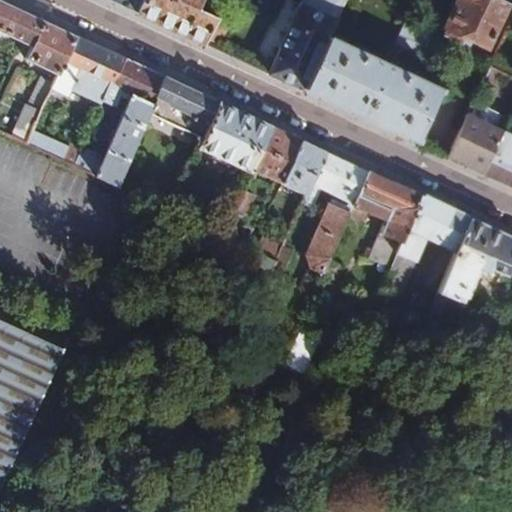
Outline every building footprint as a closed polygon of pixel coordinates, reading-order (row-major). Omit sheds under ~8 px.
[(107,0),(134,12),(140,0),(107,0)] [(201,43),(213,16),(194,7),(197,0),(140,0),(134,12),(201,43)] [(344,0),(302,0),(268,75),(302,91),(327,38),(345,0),(344,0)] [(511,5),(499,0),(457,0),(441,36),(461,46),(465,39),(485,48),(503,9),(511,13),(511,5)] [(0,3),(0,32),(28,46),(22,60),(55,75),(72,37),(29,17),(0,3)] [(227,23),(213,16),(201,43),(215,50),(227,23)] [(431,34),(403,21),(392,45),(415,56),(419,47),(424,48),(431,34)] [(99,49),(72,37),(55,75),(48,90),(61,96),(65,89),(96,104),(97,101),(101,103),(121,59),(99,49)] [(439,90),(327,38),(302,91),(414,143),(439,90)] [(511,59),(495,51),(488,67),(511,78),(511,59)] [(139,67),(121,59),(101,103),(113,108),(117,97),(127,101),(103,155),(93,176),(114,186),(147,114),(145,112),(160,77),(139,67)] [(193,92),(160,77),(145,112),(147,114),(198,138),(214,102),(193,92)] [(235,112),(214,102),(198,138),(193,147),(240,169),(234,182),(241,186),(248,170),(268,127),(235,112)] [(469,108),(446,158),(482,174),(503,127),(489,121),(484,132),(470,125),(475,112),(469,108)] [(503,127),(482,174),(511,188),(511,126),(505,123),(503,127)] [(296,140),(268,127),(248,170),(302,196),(322,152),(296,140)] [(28,132),(22,144),(72,167),(77,156),(79,150),(66,145),(64,149),(28,132)] [(77,156),(72,167),(93,176),(103,155),(94,152),(95,149),(83,144),(79,150),(77,156)] [(343,162),(322,152),(302,196),(297,206),(308,211),(318,190),(343,203),(341,207),(330,202),(304,257),(305,269),(294,291),(307,297),(314,283),(320,269),(345,215),(365,172),(343,162)] [(388,182),(365,172),(345,215),(362,222),(366,214),(381,222),(364,261),(384,270),(418,197),(388,182)] [(443,208),(418,197),(384,270),(376,287),(397,296),(423,239),(452,251),(467,219),(443,208)] [(511,240),(467,219),(452,251),(420,323),(417,322),(415,326),(435,336),(443,322),(435,318),(444,296),(460,303),(476,272),(481,274),(489,272),(511,282),(511,240)] [(320,269),(314,283),(328,290),(334,276),(320,269)] [(0,465),(59,342),(0,314),(0,465)]
